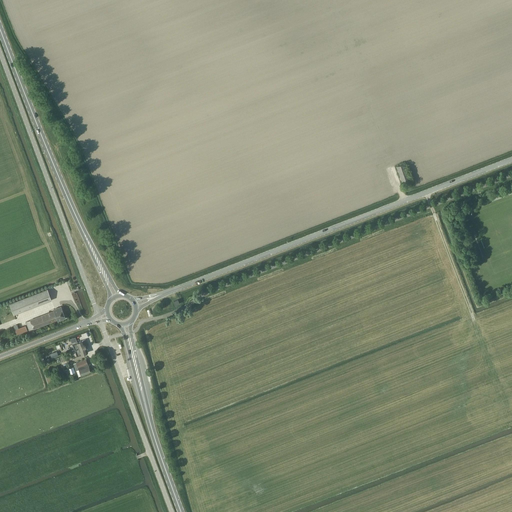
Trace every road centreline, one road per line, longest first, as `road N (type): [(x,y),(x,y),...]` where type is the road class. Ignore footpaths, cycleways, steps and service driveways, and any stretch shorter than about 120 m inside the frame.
road 1 (tertiary): [(159,295),(511,160)]
road 2 (unclassified): [(99,318),(0,52)]
road 3 (primary): [(83,232),(0,26)]
road 4 (unclassified): [(106,338),(171,511)]
road 5 (track): [(473,314),(426,193)]
road 6 (primary): [(182,511),(143,395)]
